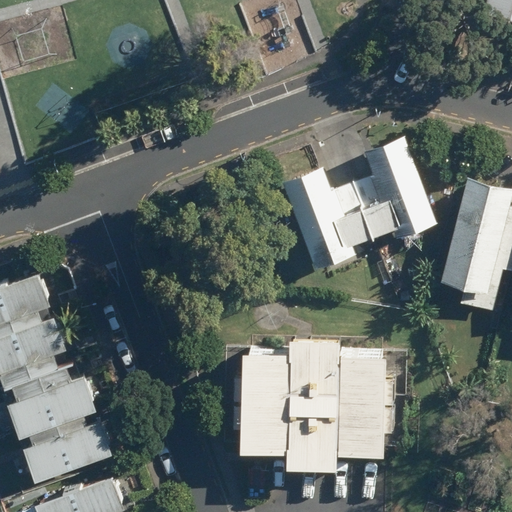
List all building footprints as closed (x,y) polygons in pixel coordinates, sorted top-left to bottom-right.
[(511,11),(511,0),(486,0),(485,5),(511,11)] [(396,239),(438,225),(409,136),(366,150),(373,171),(334,184),(327,163),(285,176),(315,269),(362,254),(359,244),(394,233),(396,239)] [(452,270),(499,282),(504,259),(511,260),(511,173),(478,165),(452,270)] [(0,314),(63,289),(51,258),(0,278),(0,314)] [(0,317),(0,362),(10,360),(14,374),(70,356),(65,341),(81,336),(67,295),(0,317)] [(234,397),(241,397),(241,401),(234,401),(232,427),(240,427),(239,448),(287,450),(286,466),(337,468),(338,452),(382,454),(386,354),(340,352),(340,338),(288,336),(287,350),(244,348),(243,370),(235,370),(234,397)] [(85,370),(81,357),(23,377),(28,390),(17,393),(28,424),(111,396),(100,365),(85,370)] [(31,434),(42,468),(124,439),(113,406),(31,434)] [(44,488),(53,511),(90,511),(139,495),(127,459),(44,488)] [(103,511),(144,511),(140,499),(103,511)]
